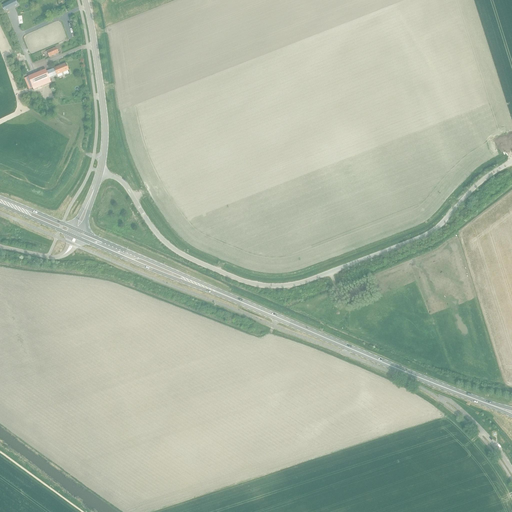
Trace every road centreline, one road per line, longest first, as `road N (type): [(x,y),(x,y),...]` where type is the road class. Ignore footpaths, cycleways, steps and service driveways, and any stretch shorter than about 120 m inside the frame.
road 1 (unclassified): [(100,170),(120,180),(163,242),(250,283),(294,283),(438,227),(470,190),(511,161)]
road 2 (primary): [(495,406),(75,233)]
road 3 (tertiary): [(100,170),(103,110),(85,0)]
